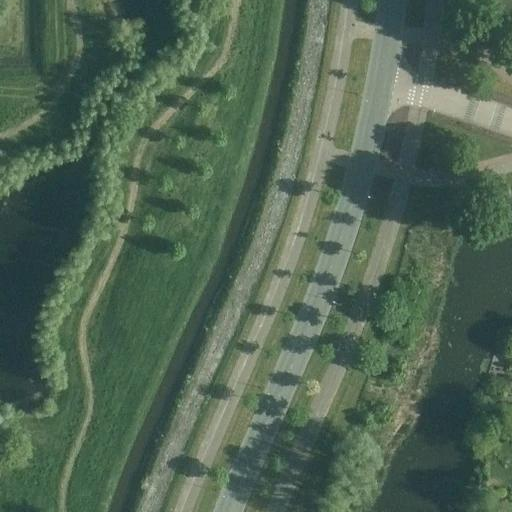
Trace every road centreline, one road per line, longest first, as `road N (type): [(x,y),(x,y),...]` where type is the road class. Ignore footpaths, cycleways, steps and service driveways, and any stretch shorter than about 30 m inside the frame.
road 1 (tertiary): [(380,86),(328,274),(229,511)]
road 2 (residential): [(511,122),(380,86)]
